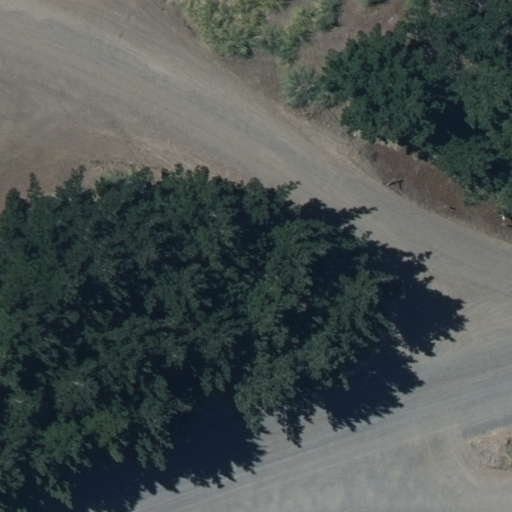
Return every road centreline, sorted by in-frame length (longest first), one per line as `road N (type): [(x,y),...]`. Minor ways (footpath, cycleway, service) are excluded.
road 1 (track): [(0,31),(82,50),(511,282)]
road 2 (track): [(64,511),(511,367)]
